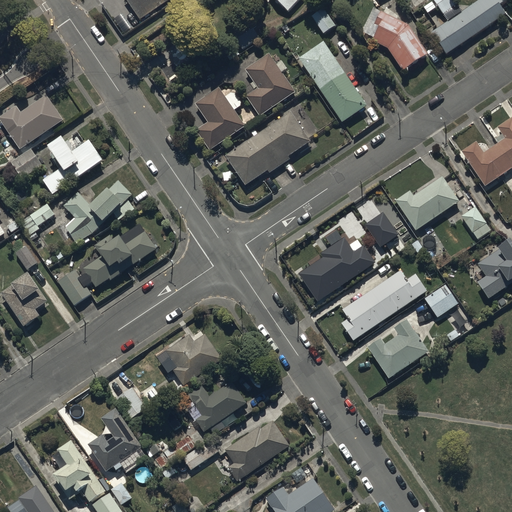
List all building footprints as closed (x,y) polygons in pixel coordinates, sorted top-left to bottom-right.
[(127,0),(141,20),(171,0),(127,0)] [(275,0),(288,12),(299,0),(275,0)] [(432,33),(447,55),(507,15),(501,6),(508,2),(506,0),(480,0),(463,12),(455,0),(434,0),(449,22),(432,33)] [(325,8),(312,17),(324,35),(337,26),(325,8)] [(428,55),(409,26),(380,11),(371,26),(375,28),(371,37),(375,39),(374,42),(388,50),(403,72),(428,55)] [(367,107),(324,42),(299,59),(343,124),(367,107)] [(271,55),(246,71),(254,82),(251,84),(255,90),(258,88),(259,89),(247,97),(260,117),(296,93),(283,73),(287,70),(282,62),(277,65),(271,55)] [(206,121),(194,130),(210,154),(248,127),(236,111),(242,107),(242,103),(236,94),(232,93),(227,97),(220,88),(195,105),(206,121)] [(22,149),(65,121),(47,95),(22,112),(18,107),(1,118),(22,149)] [(312,143),(292,113),(227,157),(246,186),(269,171),(271,174),(292,160),(290,157),(312,143)] [(477,143),(463,152),(486,187),(511,170),(511,118),(498,128),(503,135),(495,140),(498,144),(490,149),(487,145),(481,149),(477,143)] [(54,196),(105,161),(92,141),(75,153),(65,138),(49,150),(62,169),(44,182),(54,196)] [(43,167),(32,150),(12,163),(23,180),(43,167)] [(417,232),(460,202),(443,177),(415,197),(411,192),(397,202),(417,232)] [(94,235),(134,195),(120,181),(93,207),(80,193),(65,207),(77,219),(67,228),(77,244),(94,235)] [(39,227),(56,216),(48,204),(31,215),(32,218),(22,224),(31,237),(41,230),(39,227)] [(487,224),(476,207),(461,218),(473,235),(474,234),(479,240),(491,231),(486,224),(487,224)] [(399,236),(383,213),(365,225),(381,249),(399,236)] [(76,270),(58,282),(75,306),(93,294),(88,287),(94,283),(97,288),(111,279),(112,282),(128,271),(125,267),(139,258),(141,262),(159,250),(158,248),(160,247),(150,232),(148,234),(141,224),(114,242),(111,237),(96,247),(103,257),(85,269),(88,273),(81,277),(76,270)] [(300,275),(319,303),(377,264),(365,246),(363,247),(359,241),(350,247),(345,239),(322,255),(325,259),(300,275)] [(511,242),(511,241),(478,263),(486,275),(477,282),(488,298),(511,281),(511,242)] [(27,247),(17,253),(27,270),(38,263),(27,247)] [(402,272),(344,310),(350,320),(344,324),(354,340),(428,292),(417,275),(408,280),(402,272)] [(31,274),(2,293),(25,328),(42,317),(38,310),(50,303),(31,274)] [(446,285),(425,300),(438,319),(459,305),(446,285)] [(368,348),(389,380),(430,353),(408,321),(396,329),(401,336),(387,345),(382,339),(368,348)] [(196,341),(192,335),(167,352),(176,364),(172,367),(186,387),(225,361),(207,334),(196,341)] [(149,408),(121,369),(103,381),(131,421),(149,408)] [(206,432),(248,403),(234,382),(211,398),(202,385),(189,395),(204,416),(198,420),(206,432)] [(144,447),(117,409),(102,419),(110,430),(89,444),(109,472),(115,467),(119,472),(125,468),(122,463),(144,447)] [(239,482),(291,446),(274,422),(263,430),(261,427),(227,451),(237,464),(230,469),(239,482)] [(198,446),(190,436),(154,460),(162,472),(173,465),(178,473),(188,467),(181,457),(198,446)] [(222,452),(213,440),(185,458),(193,471),(222,452)] [(96,476),(73,441),(59,450),(69,465),(54,475),(71,501),(84,492),(92,504),(113,490),(101,472),(96,476)] [(283,488),(266,499),(275,511),(335,511),(336,511),(314,479),(289,496),(283,488)] [(133,499),(123,483),(113,490),(123,505),(133,499)] [(55,511),(38,487),(37,485),(19,498),(28,511),(55,511)] [(124,511),(112,494),(93,507),(96,511),(124,511)]
